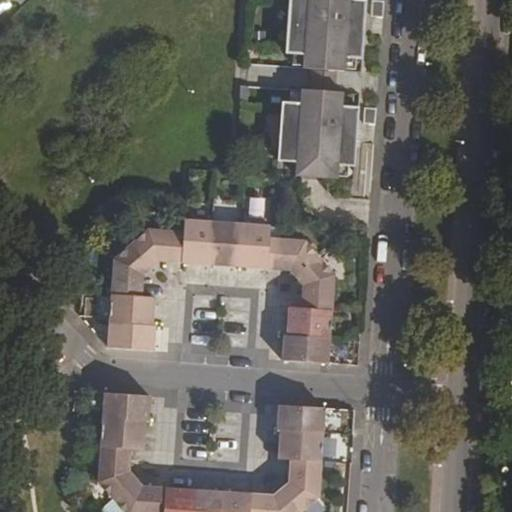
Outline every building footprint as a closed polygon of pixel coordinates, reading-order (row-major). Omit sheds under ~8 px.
[(289,0),(286,52),(303,54),(302,68),(344,71),(345,57),(361,59),(365,1),(354,0),(289,0)] [(382,2),(370,2),(370,17),(381,18),(382,2)] [(343,95),(300,92),(300,104),(283,104),(278,161),(295,162),(294,177),(301,178),(337,180),(338,165),(353,166),(358,109),(342,107),(343,95)] [(375,109),(364,109),(362,124),(374,125),(375,109)] [(212,224),(184,222),(183,233),(181,264),(209,266),(212,224)] [(241,226),(212,224),(209,266),(238,268),(241,226)] [(270,229),(241,226),(238,268),(267,270),(269,239),(270,229)] [(149,231),(130,246),(151,269),(158,262),(181,264),(183,233),(149,231)] [(303,242),(269,239),(267,270),(289,272),(295,278),(318,260),(303,242)] [(151,269),(130,246),(113,261),(111,296),(141,298),(143,276),(151,269)] [(318,260),(295,278),(302,287),(300,310),(330,311),(333,276),(318,260)] [(141,298),(111,296),(109,325),(151,328),(153,299),(141,298)] [(300,310),(288,308),(286,337),(329,340),(330,311),(300,310)] [(151,328),(109,325),(108,349),(153,352),(155,328),(151,328)] [(286,337),(284,337),(282,362),(327,364),(329,340),(286,337)] [(149,398),(104,395),(101,420),(144,423),(148,423),(149,398)] [(324,410),(278,407),(276,432),(279,432),(322,435),(324,410)] [(144,423),(101,420),(100,447),(130,449),(143,450),(144,423)] [(322,435),(279,432),(277,459),(289,461),(319,462),(322,435)] [(130,449),(100,447),(97,483),(112,500),(134,480),(129,474),(130,449)] [(319,462),(289,461),(288,483),(281,489),(300,511),(302,511),(316,499),(319,462)] [(141,487),(134,480),(112,500),(121,511),(163,511),(165,488),(141,487)] [(192,511),(194,490),(165,488),(163,511),(192,511)] [(273,496),(249,494),(248,511),(300,511),(281,489),(273,496)] [(220,511),(222,493),(194,490),(192,511),(220,511)] [(248,511),(249,494),(222,493),(220,511),(248,511)]
